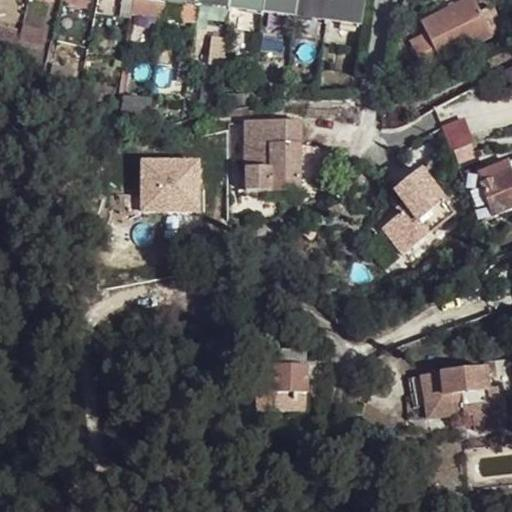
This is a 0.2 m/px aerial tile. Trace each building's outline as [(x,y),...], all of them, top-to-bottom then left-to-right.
[(104,0),(103,15),(131,19),(131,16),(132,0),(104,0)] [(132,0),(131,16),(164,21),(165,1),(156,0),(132,0)] [(156,0),(165,1),(182,3),(180,22),(195,24),(197,5),(359,25),(362,0),(156,0)] [(410,43),(424,71),(492,37),(473,0),(466,0),(421,23),(427,34),(410,43)] [(0,26),(0,45),(13,48),(18,31),(0,26)] [(22,32),(20,42),(45,48),(47,38),(22,32)] [(213,37),(209,65),(223,67),(226,39),(213,37)] [(132,53),(157,55),(159,43),(133,40),(132,53)] [(50,89),(116,118),(117,108),(53,78),(50,89)] [(223,95),(220,112),(249,109),(249,95),(223,95)] [(124,97),(120,116),(131,119),(149,122),(152,100),(124,97)] [(463,121),(444,127),(457,164),(475,158),(463,121)] [(245,159),(245,192),(301,193),(301,124),(260,124),(260,159),(245,159)] [(260,148),(260,124),(245,124),(245,148),(260,148)] [(245,148),(245,159),(260,159),(260,148),(245,148)] [(418,170),(393,191),(407,207),(382,227),(403,253),(453,212),(429,183),(441,173),(431,160),(418,170)] [(497,167),(477,175),(493,215),(511,207),(511,173),(511,174),(507,163),(497,167)] [(274,361),(274,370),(306,371),(307,352),(274,352),(274,361)] [(274,361),(258,361),(257,377),(273,377),(274,370),(274,361)] [(496,369),(486,370),(488,391),(498,390),(496,369)] [(257,377),(257,412),(306,412),(306,371),(274,370),(273,377),(257,377)] [(406,382),(409,406),(424,404),(461,398),(463,418),(472,417),(474,431),(503,427),(498,390),(488,391),(486,370),(406,382)] [(147,394),(151,416),(183,411),(180,390),(147,394)] [(461,398),(424,404),(427,421),(463,418),(461,398)]
